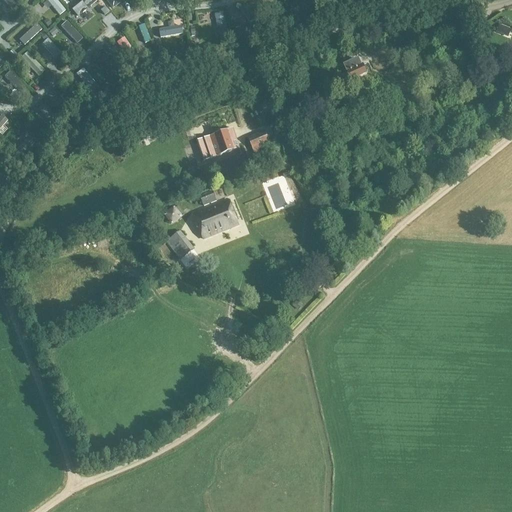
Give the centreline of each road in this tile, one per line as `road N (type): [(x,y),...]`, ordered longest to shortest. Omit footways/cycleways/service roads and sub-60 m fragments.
road 1 (track): [(74,486),(191,437),(423,206),(511,136)]
road 2 (unclassified): [(19,192),(168,68),(511,0)]
road 3 (track): [(74,486),(0,282)]
road 4 (track): [(0,279),(95,249),(130,274),(171,282)]
